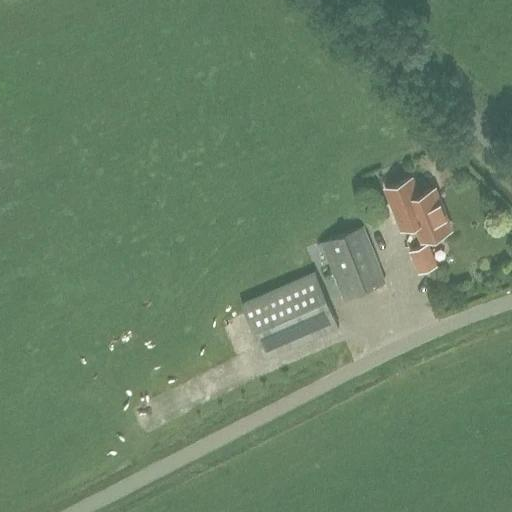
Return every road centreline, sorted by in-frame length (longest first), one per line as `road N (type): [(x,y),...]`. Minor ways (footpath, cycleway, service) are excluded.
road 1 (unclassified): [(80,511),(423,336),(511,300)]
road 2 (unclassified): [(511,164),(345,0)]
